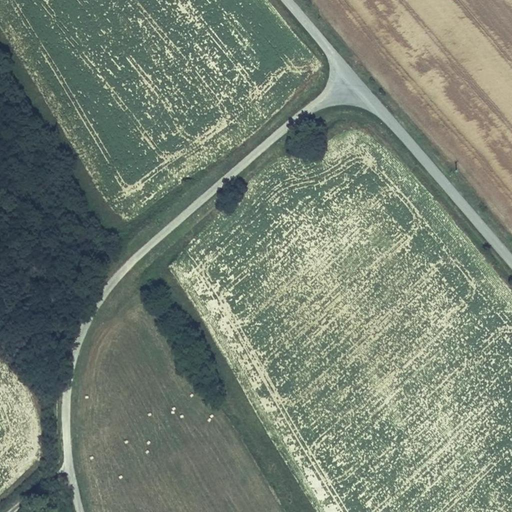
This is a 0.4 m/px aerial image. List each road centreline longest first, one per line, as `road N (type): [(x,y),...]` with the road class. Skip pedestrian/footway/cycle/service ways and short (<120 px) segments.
road 1 (unclassified): [(80,511),(66,393),(76,341),(103,290),(273,137),(353,78)]
road 2 (tertiary): [(511,263),(353,78)]
